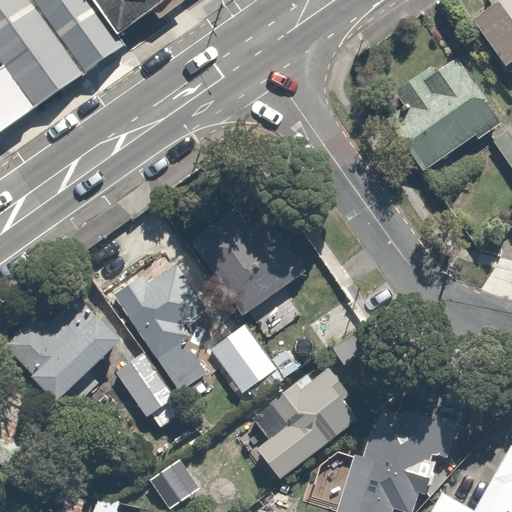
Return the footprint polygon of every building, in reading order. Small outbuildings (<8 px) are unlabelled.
[(0,0),(0,136),(127,48),(119,39),(90,0),(0,0)] [(90,0),(119,39),(173,0),(90,0)] [(511,0),(497,0),(470,18),(501,65),(511,57),(511,0)] [(406,107),(389,119),(424,170),(476,135),(478,139),(502,122),(457,58),(436,72),(432,66),(395,92),(406,107)] [(511,127),(493,140),(511,168),(511,127)] [(250,195),(188,238),(241,314),(303,271),(250,195)] [(147,280),(143,274),(113,294),(175,387),(204,368),(177,327),(208,306),(177,260),(147,280)] [(346,295),(325,264),(283,293),(304,324),(346,295)] [(119,334),(81,288),(38,324),(31,315),(1,340),(62,413),(100,382),(84,363),(119,334)] [(242,322),(207,346),(241,393),(275,368),(242,322)] [(144,416),(148,413),(158,426),(178,412),(168,398),(175,393),(143,350),(112,373),(144,416)] [(278,387),(248,416),(267,436),(256,447),(285,476),(356,407),(319,370),(290,399),(278,387)] [(27,401),(8,380),(0,387),(0,441),(15,428),(7,419),(27,401)] [(454,425),(377,399),(339,511),(384,511),(387,505),(409,511),(411,511),(431,453),(444,457),(454,425)] [(465,505),(441,490),(426,511),(511,511),(511,434),(511,435),(465,505)] [(181,459),(150,479),(170,508),(200,487),(181,459)] [(83,511),(87,501),(67,494),(60,511),(83,511)] [(116,511),(118,505),(97,499),(93,511),(116,511)]
